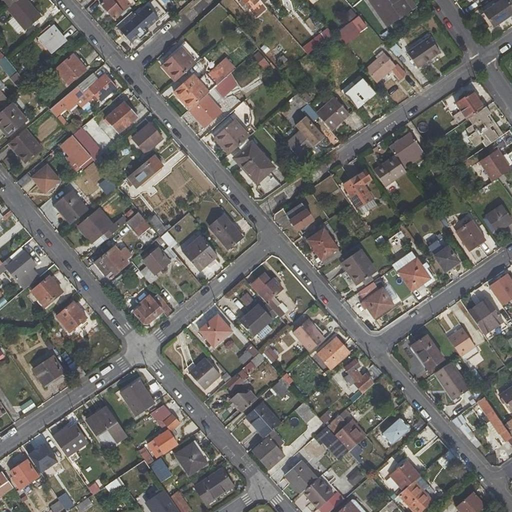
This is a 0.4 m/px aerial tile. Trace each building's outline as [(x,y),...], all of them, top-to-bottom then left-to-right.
[(35,22),(40,18),(24,0),(19,0),(10,8),(7,10),(24,31),(28,28),(35,22)] [(114,20),(129,6),(124,0),(120,0),(115,5),(110,0),(104,0),(100,4),(114,20)] [(239,0),(256,18),(265,9),(261,5),(257,0),(239,0)] [(363,0),(385,29),(390,26),(371,0),(363,0)] [(411,10),(403,0),(371,0),(390,26),(411,10)] [(411,0),(403,0),(411,10),(416,7),(411,0)] [(511,14),(511,8),(506,0),(502,0),(484,13),(493,28),(511,14)] [(163,14),(152,2),(145,7),(156,20),(163,14)] [(133,17),(130,13),(114,27),(121,35),(120,36),(125,41),(126,40),(129,44),(135,38),(138,41),(146,33),(144,31),(156,20),(145,7),(133,17)] [(343,17),(348,23),(356,15),(351,9),(343,17)] [(490,30),(493,28),(484,13),(480,16),(490,30)] [(181,20),(177,16),(169,22),(173,27),(181,20)] [(363,23),(358,17),(333,35),(340,44),(352,34),(350,32),(363,23)] [(31,31),(37,26),(35,22),(28,28),(31,31)] [(49,31),(39,39),(41,40),(48,48),(51,53),(64,41),(55,30),(51,33),(49,31)] [(417,70),(440,54),(429,39),(406,54),(417,70)] [(44,51),(48,48),(41,40),(37,43),(44,51)] [(186,41),(180,46),(181,48),(196,64),(202,59),(186,41)] [(181,48),(159,68),(173,84),(196,64),(181,48)] [(318,66),(326,59),(321,53),(313,60),(318,66)] [(383,54),(364,70),(376,84),(389,72),(399,82),(405,76),(397,65),(395,67),(383,54)] [(68,85),(85,71),(78,62),(72,55),(55,69),(68,85)] [(0,65),(20,89),(27,83),(4,57),(0,60),(0,65)] [(88,68),(81,60),(78,62),(85,71),(88,68)] [(116,88),(104,75),(88,89),(94,96),(99,101),(99,102),(116,88)] [(193,76),(173,93),(188,111),(190,109),(215,86),(205,75),(198,81),(193,76)] [(214,106),(228,93),(219,83),(215,86),(190,109),(199,120),(197,121),(204,129),(221,114),(214,106)] [(65,109),(83,93),(78,86),(49,110),(56,117),(65,109)] [(94,96),(88,89),(83,93),(65,109),(67,112),(76,105),(79,109),(91,99),(94,96)] [(363,108),(368,103),(357,90),(352,95),(363,108)] [(455,103),(467,121),(469,120),(485,110),(472,91),(455,103)] [(307,105),(297,94),(291,99),(302,111),(307,105)] [(334,99),(315,115),(330,132),(348,115),(334,99)] [(118,133),(136,118),(124,104),(106,119),(118,133)] [(23,114),(21,116),(12,105),(0,114),(0,128),(7,137),(28,119),(23,114)] [(476,147),(482,143),(486,148),(504,135),(499,129),(496,130),(492,125),(495,123),(490,116),(491,115),(486,108),(485,110),(469,120),(473,126),(467,130),(471,136),(468,138),(476,147)] [(145,154),(162,139),(144,119),(131,130),(135,136),(131,139),(145,154)] [(248,138),(233,121),(215,137),(225,147),(223,149),(228,155),(248,138)] [(324,136),(312,122),(303,130),(315,144),(324,136)] [(299,161),(317,145),(315,144),(303,130),(302,128),(284,144),(299,161)] [(101,155),(80,129),(72,136),(82,148),(94,162),(100,156),(101,155)] [(28,162),(42,150),(26,130),(9,144),(16,153),(19,150),(28,162)] [(425,156),(410,134),(390,148),(395,156),(405,170),(425,156)] [(85,162),(77,152),(82,148),(72,136),(67,140),(73,147),(66,153),(69,157),(68,159),(72,165),(74,163),(78,167),(85,162)] [(215,137),(213,138),(223,149),(225,147),(215,137)] [(234,159),(255,183),(272,169),(251,144),(234,159)] [(16,153),(25,164),(28,162),(19,150),(16,153)] [(479,162),(492,182),(497,179),(510,170),(497,150),(479,162)] [(98,167),(104,162),(100,156),(94,162),(98,167)] [(136,189),(162,166),(153,156),(127,178),(132,185),(136,189)] [(407,174),(405,170),(395,156),(374,171),(386,188),(407,174)] [(429,167),(438,181),(447,175),(437,161),(429,167)] [(44,194),(59,181),(46,166),(32,179),(44,194)] [(364,186),(372,180),(366,170),(343,186),(363,215),(377,205),(364,186)] [(272,176),(264,179),(268,189),(284,182),(282,177),(273,181),(272,176)] [(132,185),(127,178),(124,181),(129,188),(132,185)] [(87,212),(70,192),(54,205),(71,226),(87,212)] [(470,198),(466,201),(473,212),(478,209),(470,198)] [(302,204),(286,214),(298,232),(313,221),(302,204)] [(54,205),(50,208),(67,229),(71,226),(54,205)] [(511,223),(511,220),(502,206),(482,219),(494,236),(511,223)] [(98,211),(78,228),(91,244),(101,236),(105,241),(125,223),(127,222),(123,216),(111,226),(98,211)] [(125,223),(132,231),(144,221),(138,213),(127,222),(125,223)] [(153,216),(146,223),(159,238),(167,232),(153,216)] [(227,250),(242,238),(223,216),(209,228),(227,250)] [(485,241),(472,222),(457,233),(470,252),(485,241)] [(324,229),(307,240),(325,267),(342,255),(324,229)] [(177,244),(167,232),(159,238),(169,250),(177,244)] [(101,236),(91,244),(95,249),(105,241),(101,236)] [(206,264),(216,256),(201,237),(182,253),(199,273),(207,265),(206,264)] [(449,247),(443,238),(438,241),(444,250),(449,247)] [(445,272),(459,263),(449,247),(444,250),(438,241),(429,247),(445,272)] [(113,247),(95,263),(105,275),(111,271),(113,275),(127,263),(124,260),(130,255),(124,249),(118,253),(113,247)] [(146,266),(139,273),(150,285),(157,278),(154,275),(159,271),(162,274),(167,270),(165,267),(169,262),(157,249),(143,261),(146,266)] [(376,273),(361,250),(342,263),(357,286),(376,273)] [(24,252),(11,263),(8,258),(1,264),(21,287),(34,275),(30,271),(32,269),(27,262),(30,259),(24,252)] [(412,252),(392,265),(394,268),(397,273),(417,259),(414,256),(412,252)] [(417,254),(414,256),(417,259),(430,280),(424,284),(426,287),(435,281),(417,254)] [(32,269),(36,266),(30,259),(27,262),(32,269)] [(397,273),(411,293),(424,284),(430,280),(417,259),(397,273)] [(503,277),(501,273),(486,284),(495,297),(506,290),(508,294),(511,291),(511,268),(510,267),(503,272),(506,276),(503,277)] [(113,275),(111,271),(105,275),(108,279),(113,275)] [(267,304),(277,316),(281,319),(285,314),(279,308),(282,305),(274,297),(284,289),(274,279),(271,281),(264,274),(256,281),(255,280),(250,284),(267,304)] [(31,292),(44,307),(61,292),(49,278),(31,292)] [(394,306),(383,289),(363,302),(375,319),(394,306)] [(246,294),(238,301),(246,308),(253,301),(246,294)] [(162,312),(149,296),(137,306),(139,308),(134,313),(138,318),(143,324),(148,324),(162,312)] [(487,300),(468,314),(483,335),(502,322),(487,300)] [(69,334),(86,319),(73,303),(56,317),(69,334)] [(126,312),(133,321),(138,318),(134,313),(139,308),(137,306),(135,304),(126,312)] [(273,320),(277,316),(267,304),(262,308),(273,320)] [(240,322),(253,337),(273,320),(262,308),(258,305),(240,322)] [(217,315),(199,331),(214,348),(232,332),(217,315)] [(324,328),(330,335),(339,327),(333,320),(324,328)] [(293,334),(310,353),(325,340),(307,321),(293,334)] [(463,329),(448,339),(460,356),(461,357),(475,347),(463,329)] [(425,362),(421,364),(427,372),(444,360),(427,335),(412,346),(418,355),(420,354),(425,362)] [(336,339),(317,355),(331,370),(349,353),(336,339)] [(252,356),(254,358),(260,354),(252,345),(246,350),(247,351),(252,356)] [(242,365),(252,356),(247,351),(238,359),(242,365)] [(254,358),(231,379),(225,385),(231,392),(240,385),(243,388),(249,383),(245,378),(266,359),(261,353),(260,354),(254,358)] [(44,386),(63,373),(53,357),(33,370),(44,386)] [(76,380),(84,374),(71,357),(64,362),(76,380)] [(220,376),(205,358),(188,373),(204,390),(220,376)] [(350,388),(354,385),(363,395),(375,385),(366,374),(362,377),(357,371),(361,367),(354,360),(344,369),(349,375),(344,380),(350,388)] [(470,389),(452,362),(435,373),(454,400),(470,389)] [(289,385),(283,378),(271,389),(281,400),(289,392),(285,388),(289,385)] [(144,390),(137,381),(121,393),(137,417),(156,405),(145,389),(144,390)] [(511,386),(499,396),(511,413),(511,411),(511,386)] [(238,394),(232,400),(243,413),(257,400),(250,392),(248,394),(238,394)] [(504,441),(505,443),(508,441),(511,437),(504,425),(488,402),(485,397),(478,403),(486,416),(483,418),(495,437),(497,436),(501,442),(504,441)] [(24,415),(35,406),(31,400),(19,408),(24,415)] [(383,412),(387,417),(399,407),(394,401),(383,412)] [(316,416),(304,402),(295,411),(307,424),(316,416)] [(262,404),(246,419),(263,438),(280,423),(262,404)] [(166,432),(148,445),(158,459),(178,445),(174,437),(179,434),(175,428),(180,423),(164,405),(151,415),(166,432)] [(128,436),(125,431),(107,406),(87,420),(107,450),(128,436)] [(349,414),(346,410),(327,427),(333,435),(342,426),(340,423),(349,414)] [(325,414),(319,419),(325,425),(331,420),(325,414)] [(461,414),(450,421),(475,449),(480,446),(465,423),(466,422),(461,414)] [(400,419),(384,434),(393,444),(409,429),(400,419)] [(421,419),(410,429),(416,436),(427,426),(421,419)] [(88,444),(75,425),(55,439),(73,465),(81,459),(76,452),(88,444)] [(346,425),(336,434),(350,450),(358,444),(346,431),(349,429),(346,425)] [(426,446),(436,437),(427,426),(416,436),(426,446)] [(323,444),(338,461),(349,452),(333,435),(327,427),(313,438),(320,446),(323,444)] [(269,470),(285,455),(268,437),(252,451),(269,470)] [(206,454),(196,440),(194,442),(204,456),(206,454)] [(189,477),(209,464),(204,456),(194,442),(175,455),(189,477)] [(58,461),(46,443),(29,455),(41,473),(58,461)] [(437,461),(445,470),(457,459),(449,450),(437,461)] [(146,452),(141,455),(145,460),(149,467),(154,463),(146,452)] [(172,475),(161,458),(154,463),(149,467),(151,470),(170,498),(179,492),(170,478),(172,475)] [(389,476),(403,491),(420,476),(404,458),(394,467),(396,469),(389,476)] [(29,460),(8,473),(20,490),(40,476),(29,460)] [(149,467),(145,460),(119,478),(125,487),(151,470),(149,467)] [(301,461),(284,476),(300,495),(302,493),(317,479),(301,461)] [(223,469),(196,487),(207,505),(234,487),(223,469)] [(0,486),(9,481),(2,471),(0,472),(0,486)] [(424,491),(429,486),(420,476),(403,491),(399,495),(413,511),(420,511),(433,502),(424,491)] [(112,495),(125,487),(119,478),(106,487),(112,495)] [(319,478),(317,479),(302,493),(318,510),(334,495),(319,478)] [(96,483),(88,488),(93,496),(100,491),(96,483)] [(189,511),(192,510),(179,492),(170,498),(179,511),(189,511)] [(391,492),(387,496),(392,501),(396,497),(391,492)] [(472,493),(456,508),(459,511),(479,511),(487,505),(482,499),(480,501),(478,499),(472,493)] [(68,496),(51,508),(53,511),(59,511),(72,503),(68,496)] [(351,499),(338,511),(365,511),(355,500),(351,499)] [(392,511),(398,507),(392,501),(380,511),(392,511)]
